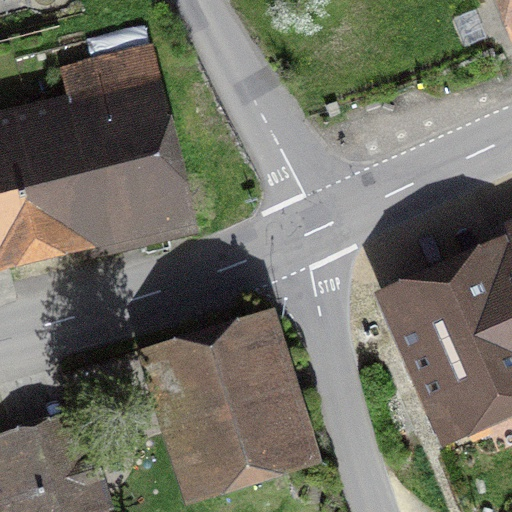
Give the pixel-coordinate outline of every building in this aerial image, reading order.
[(511,0),(488,0),(509,58),(511,56),(511,0)] [(485,5),(451,21),(465,50),(498,34),(485,5)] [(58,69),(66,100),(0,115),(0,278),(12,275),(13,280),(67,267),(66,262),(81,259),(83,268),(198,240),(151,47),(58,69)] [(511,226),(487,238),(492,249),(373,303),(444,458),(511,427),(511,226)] [(186,511),(321,471),(274,316),(137,357),(183,511),(186,511)] [(0,436),(0,511),(115,511),(116,511),(86,411),(0,436)]
